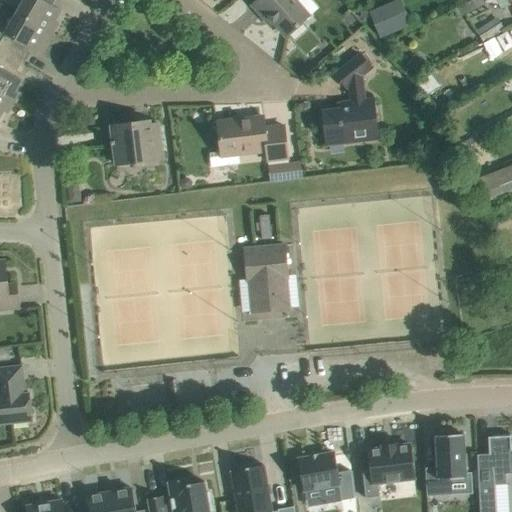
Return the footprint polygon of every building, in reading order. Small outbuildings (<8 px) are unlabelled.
[(57,8),(52,5),(43,0),(25,0),(26,0),(18,14),(53,34),(59,23),(51,19),(57,8)] [(293,0),(257,0),(252,5),(263,17),(267,14),(286,36),(289,34),(293,40),(307,28),(302,22),(308,17),(293,0)] [(483,0),(473,0),(462,5),(466,14),(486,5),(483,0)] [(395,1),(370,12),(381,38),(406,27),(395,1)] [(361,7),(361,18),(370,18),(370,7),(361,7)] [(0,49),(21,61),(28,48),(33,51),(39,40),(47,44),(53,34),(18,14),(6,35),(2,34),(6,27),(0,23),(0,49)] [(496,19),(477,32),(484,41),(502,29),(496,19)] [(0,49),(0,95),(13,103),(19,93),(16,91),(11,88),(18,77),(13,75),(21,61),(0,49)] [(336,74),(347,88),(350,85),(353,108),(323,111),(327,145),(379,138),(374,99),(365,100),(362,76),(371,68),(360,55),(336,74)] [(13,103),(0,95),(0,109),(7,114),(13,103)] [(264,117),(218,122),(222,157),(267,151),(268,161),(288,158),(284,126),(266,128),(264,117)] [(112,145),(114,145),(116,164),(163,158),(159,124),(150,125),(149,122),(112,126),(113,141),(111,141),(112,145)] [(267,179),(299,178),(298,162),(266,163),(267,179)] [(511,163),(478,177),(486,200),(511,190),(511,163)] [(286,308),(282,278),(288,277),(283,243),(243,248),(247,282),(252,281),(256,312),(286,308)] [(0,261),(0,310),(20,308),(18,284),(8,285),(5,261),(0,261)] [(0,424),(33,421),(30,393),(26,394),(23,365),(0,367),(0,424)] [(454,369),(455,379),(465,378),(464,368),(454,369)] [(438,467),(426,468),(427,496),(451,495),(450,478),(466,477),(464,434),(459,434),(459,430),(440,431),(441,435),(436,435),(438,467)] [(489,454),(477,454),(480,510),(480,511),(497,511),(496,484),(506,483),(505,474),(511,473),(511,447),(511,448),(511,438),(511,435),(493,436),(488,437),(489,454)] [(372,471),(363,472),(366,499),(380,497),(378,483),(415,478),(410,444),(396,446),(396,444),(382,446),(382,448),(369,450),(372,471)] [(334,452),(298,459),(304,491),(339,485),(342,500),(354,498),(351,471),(338,473),(334,452)] [(264,465),(231,471),(238,511),(271,511),(272,511),(264,465)] [(147,499),(149,511),(209,511),(209,510),(213,510),(210,493),(206,494),(204,482),(192,484),(191,478),(169,482),(171,496),(162,498),(162,497),(147,499)] [(109,492),(112,511),(144,511),(145,510),(136,511),(132,488),(109,492)] [(89,511),(112,511),(109,492),(86,496),(89,511)] [(64,511),(62,500),(27,506),(27,511),(64,511)]
